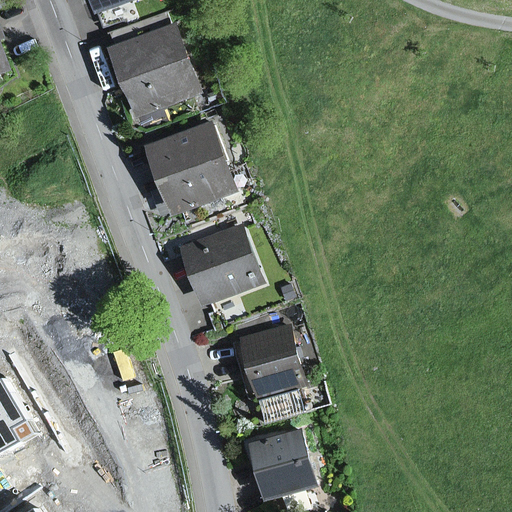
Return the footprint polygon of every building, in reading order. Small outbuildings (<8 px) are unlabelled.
[(99,0),(104,10),(130,0),(99,0)] [(0,27),(0,82),(12,78),(0,45),(0,38),(3,37),(0,27)] [(176,31),(120,51),(142,110),(197,89),(176,31)] [(236,193),(213,130),(157,150),(179,213),(236,193)] [(262,277),(245,227),(186,247),(203,297),(262,277)] [(309,389),(296,333),(251,344),(265,399),(309,389)] [(0,456),(36,436),(3,377),(0,377),(0,456)] [(322,492),(310,432),(258,443),(270,503),(322,492)]
